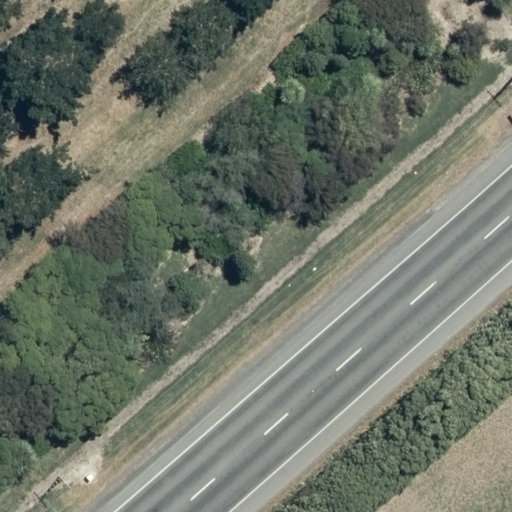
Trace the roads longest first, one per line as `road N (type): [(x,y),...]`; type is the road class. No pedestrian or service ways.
road 1 (trunk): [(476,0),(0,423)]
road 2 (trunk): [(181,511),(511,217)]
